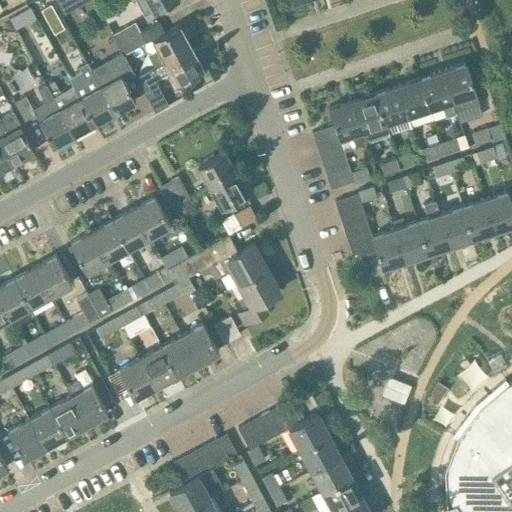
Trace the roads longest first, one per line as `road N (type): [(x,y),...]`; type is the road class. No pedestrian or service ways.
road 1 (residential): [(248,80),(319,290),(323,307),(312,343),(2,511)]
road 2 (residential): [(0,213),(248,80)]
